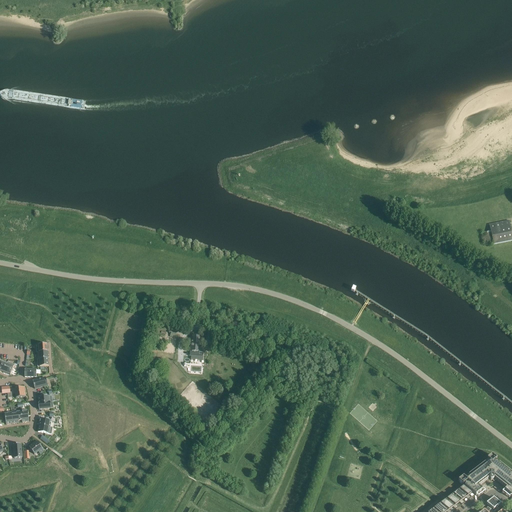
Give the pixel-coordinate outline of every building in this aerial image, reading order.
[(493,245),(511,240),(511,236),(509,221),(489,225),(490,231),(483,233),(485,244),(493,243),(493,245)] [(192,340),(191,356),(203,358),(204,348),(199,347),(200,336),(192,335),(192,337),(191,337),(191,340),(192,340)] [(47,344),(36,345),(36,353),(37,353),(48,352),(47,344)] [(38,360),(37,360),(37,368),(40,367),(44,367),(49,367),(48,359),(38,360)] [(7,364),(3,373),(10,375),(14,367),(14,365),(7,362),(7,363),(7,364)] [(46,378),(33,382),(34,385),(34,386),(35,389),(48,386),(47,382),(47,381),(46,378)] [(25,387),(15,389),(16,398),(26,397),(25,387)] [(52,396),(38,397),(38,404),(52,403),(52,402),(52,396)] [(27,410),(21,411),(22,421),(22,423),(29,422),(27,410)] [(16,411),(11,411),(12,412),(12,414),(13,424),(19,423),(18,421),(22,421),(21,411),(16,412),(16,411)] [(12,412),(5,413),(6,425),(13,424),(12,414),(12,412)] [(40,419),(39,425),(50,428),(50,427),(52,421),(40,419)] [(39,425),(38,432),(51,435),(53,428),(50,427),(50,428),(39,425)] [(36,441),(29,446),(34,455),(36,457),(40,454),(38,452),(42,449),(36,441)] [(16,445),(13,445),(14,459),(18,458),(19,458),(22,458),(21,444),(17,445),(16,445)] [(465,485),(464,486),(472,492),(475,495),(483,490),(478,486),(490,478),(489,479),(491,480),(492,480),(493,480),(493,479),(493,477),(494,476),(495,477),(497,478),(495,480),(496,480),(506,488),(504,490),(511,496),(511,495),(511,471),(497,460),(497,459),(492,455),(486,459),(487,459),(463,477),(458,481),(463,485),(464,484),(465,485)] [(471,498),(468,495),(472,492),(464,486),(457,491),(465,498),(468,500),(471,498)] [(457,491),(451,496),(459,503),(462,505),(465,503),(462,500),(465,498),(457,491)] [(455,510),(458,507),(456,505),(459,503),(451,496),(445,500),(453,507),(455,510)] [(493,498),(491,500),(486,504),(493,509),(500,504),(493,498)] [(451,511),(449,510),(453,507),(445,500),(438,505),(445,511),(451,511)]
